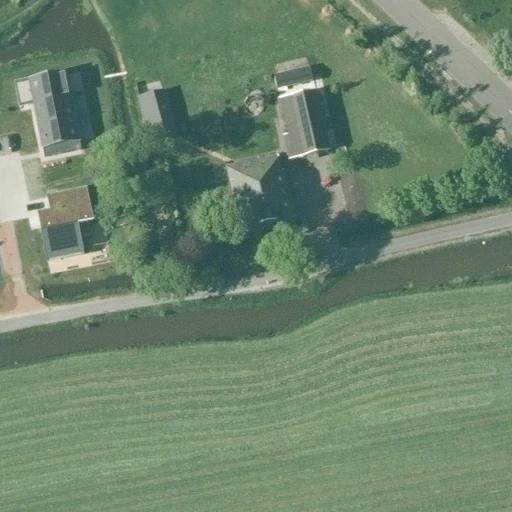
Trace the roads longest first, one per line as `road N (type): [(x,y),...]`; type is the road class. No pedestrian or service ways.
road 1 (unclassified): [(21,323),(245,286),(511,219)]
road 2 (unclassified): [(511,114),(395,0)]
